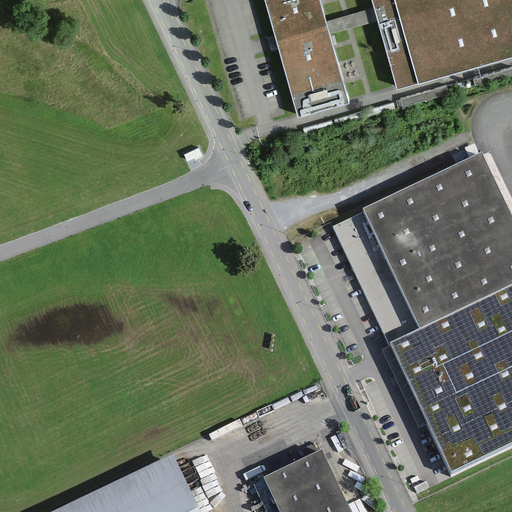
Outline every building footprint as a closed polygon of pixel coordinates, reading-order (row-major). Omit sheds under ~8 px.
[(352,101),(323,0),(267,0),(276,32),(267,35),(271,50),(281,47),(300,115),(352,101)] [(511,0),(375,0),(400,87),(511,55),(511,0)] [(511,65),(474,77),(476,83),(511,72),(511,65)] [(447,84),(401,97),(403,105),(449,92),(447,84)] [(511,222),(481,159),(334,229),(388,343),(392,350),(511,292),(511,222)] [(511,292),(392,350),(401,369),(406,380),(430,428),(453,477),(511,448),(511,292)] [(351,511),(326,456),(266,484),(279,511),(351,511)] [(202,511),(179,463),(74,511),(202,511)] [(429,488),(426,482),(413,488),(416,494),(429,488)]
